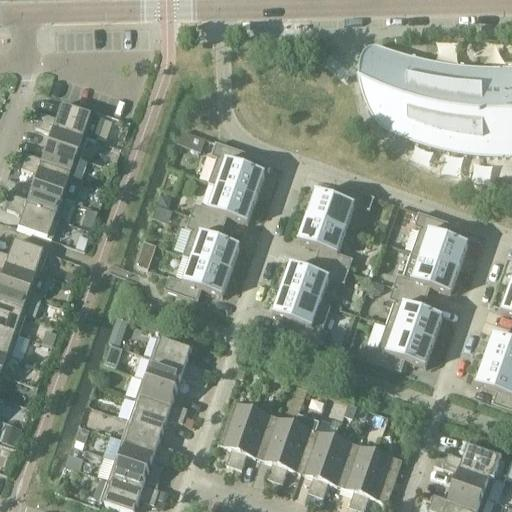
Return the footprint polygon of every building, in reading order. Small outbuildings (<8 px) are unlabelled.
[(511,70),(504,71),(494,71),(485,71),(475,70),(466,69),(456,69),(447,67),(438,66),(429,64),(419,62),(410,60),(402,58),(393,55),(379,50),(377,50),(376,50),(374,50),(372,50),(371,51),(369,52),(368,53),(366,54),(365,56),(364,58),(362,63),(361,66),(360,70),(360,73),(360,77),(360,81),(359,80),(358,83),(360,84),(360,86),(361,91),(362,96),(364,104),(365,106),(367,110),(369,114),(371,118),(373,121),(376,125),(379,128),(382,131),(385,134),(392,137),(399,140),(406,143),(414,146),(421,148),(428,150),(436,152),(444,154),(452,156),(460,157),(468,158),(476,159),(485,160),(493,160),(501,160),(510,160),(511,160),(511,70)] [(37,124),(86,141),(96,145),(103,123),(59,108),(55,122),(39,117),(37,124)] [(79,162),(86,141),(37,124),(34,132),(49,137),(45,150),(79,162)] [(187,153),(200,158),(205,147),(191,142),(187,153)] [(265,178),(266,178),(266,177),(245,170),(249,159),(250,158),(216,146),(215,148),(216,148),(212,159),(212,158),(211,160),(217,162),(209,186),(257,202),(265,178)] [(72,182),(79,162),(45,150),(40,163),(25,157),(23,165),(72,182)] [(82,186),(72,182),(23,165),(20,172),(35,178),(30,191),(65,203),(75,206),(82,186)] [(99,190),(106,192),(108,184),(102,182),(99,190)] [(190,220),(224,232),(224,231),(227,221),(249,228),(249,227),(248,227),(257,202),(209,186),(209,187),(218,190),(210,213),(194,208),(194,209),(195,209),(191,220),(190,220)] [(375,202),(341,190),(340,191),(341,191),(337,202),(316,195),(316,196),(308,220),(346,234),(355,209),(370,215),(371,214),(370,213),(374,203),(375,202)] [(8,206),(58,223),(65,203),(30,191),(26,203),(11,198),(8,206)] [(16,232),(50,244),(58,223),(8,206),(6,213),(21,219),(16,232)] [(420,232),(413,252),(412,256),(459,273),(468,249),(469,249),(469,248),(448,241),(452,230),(453,229),(419,217),(418,218),(419,218),(415,229),(414,230),(420,232)] [(192,235),(184,259),(231,275),(240,251),(241,250),(220,243),(223,232),(224,233),(224,232),(190,220),(190,221),(191,221),(187,231),(186,231),(186,232),(192,235)] [(300,245),(299,244),(298,245),(320,253),(316,263),(315,263),(315,264),(349,276),(349,275),(352,264),(353,264),(353,263),(338,258),(346,234),(308,220),(300,245)] [(0,264),(39,278),(46,256),(12,245),(7,258),(0,255),(0,264)] [(394,290),(393,290),(393,291),(427,303),(427,302),(430,291),(452,299),(452,297),(451,297),(459,273),(412,256),(412,257),(421,261),(413,284),(397,278),(397,280),(398,280),(394,290)] [(164,294),(199,306),(199,304),(198,304),(202,294),(223,301),(224,300),(223,299),(231,275),(184,259),(183,260),(193,263),(185,286),(169,281),(169,282),(165,293),(164,294)] [(39,278),(0,264),(0,272),(2,273),(0,278),(0,287),(31,298),(41,301),(49,281),(39,278)] [(291,269),(283,293),(330,310),(331,309),(321,306),(329,282),(345,288),(345,287),(345,286),(348,276),(349,276),(315,264),(316,264),(312,275),(291,268),(290,269),(291,269)] [(385,286),(372,282),(368,296),(376,299),(381,297),(385,286)] [(31,298),(0,287),(0,309),(24,318),(32,321),(33,315),(26,313),(31,298)] [(390,302),(389,302),(389,303),(395,305),(386,329),(434,346),(443,322),(444,321),(423,313),(426,303),(427,303),(393,291),(394,292),(390,302)] [(501,316),(511,319),(511,291),(503,315),(502,315),(501,316)] [(273,318),(293,325),(294,326),(291,336),(290,336),(289,337),(323,349),(324,348),(323,348),(327,337),(328,337),(328,336),(322,334),(330,310),(283,293),(274,317),(273,317),(273,318)] [(65,310),(68,304),(61,301),(59,308),(65,310)] [(0,332),(17,339),(24,318),(0,309),(0,332)] [(368,363),(367,364),(401,376),(402,375),(401,375),(405,364),(426,371),(427,370),(426,370),(434,346),(386,329),(378,353),(372,351),(372,353),(369,363),(368,363)] [(17,339),(0,332),(0,355),(10,359),(17,339)] [(55,338),(46,335),(42,347),(51,350),(55,338)] [(511,344),(494,338),(493,339),(494,340),(486,364),(511,373),(511,344)] [(158,341),(150,362),(200,379),(202,372),(187,367),(192,353),(158,341)] [(10,359),(0,355),(0,378),(3,380),(10,359)] [(143,383),(177,394),(182,382),(197,387),(200,379),(150,362),(143,383)] [(493,407),(492,408),(511,414),(511,373),(486,364),(477,388),(476,388),(476,389),(497,396),(493,407)] [(143,383),(136,403),(185,420),(188,413),(173,407),(177,394),(143,383)] [(185,420),(136,403),(129,424),(163,435),(168,422),(183,428),(192,431),(195,423),(185,420)] [(227,469),(234,471),(255,413),(234,406),(219,449),(232,454),(227,469)] [(275,420),(255,413),(234,471),(242,474),(247,459),(260,463),(275,420)] [(298,419),(295,427),(275,485),(283,488),(288,473),(301,477),(316,434),(319,426),(298,419)] [(268,483),(275,485),(295,427),(275,420),(260,463),(273,468),(268,483)] [(129,424),(122,444),(171,461),(174,454),(159,448),(163,435),(129,424)] [(316,434),(301,477),(314,482),(308,497),(316,500),(336,441),(316,434)] [(336,441),(316,500),(323,502),(329,487),(342,492),(357,448),(336,441)] [(171,461),(122,444),(115,464),(149,476),(153,463),(169,469),(171,461)] [(357,448),(342,492),(354,496),(349,511),(351,511),(357,511),(377,456),(357,448)] [(502,461),(468,449),(463,463),(448,457),(446,465),(495,482),(502,461)] [(377,456),(357,511),(365,511),(370,501),(388,508),(403,464),(377,456)] [(65,469),(73,471),(75,464),(68,461),(65,469)] [(115,464),(108,485),(166,505),(169,498),(144,489),(149,476),(115,464)] [(495,482),(446,465),(443,472),(458,478),(454,491),(488,502),(495,482)] [(166,505),(108,485),(101,506),(118,511),(136,511),(139,504),(154,509),(157,503),(166,506),(166,505)] [(484,511),(488,502),(454,491),(449,503),(434,498),(431,506),(449,511),(484,511)]
